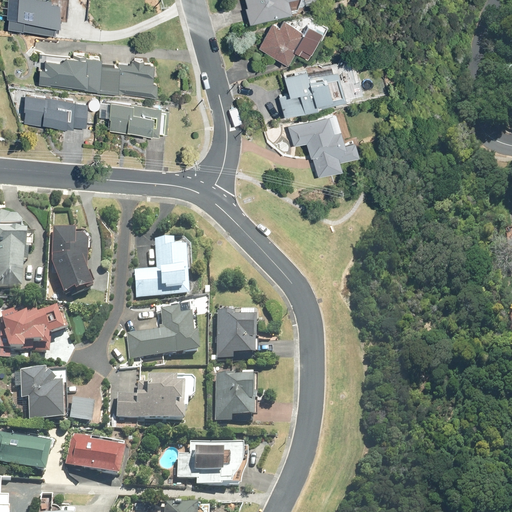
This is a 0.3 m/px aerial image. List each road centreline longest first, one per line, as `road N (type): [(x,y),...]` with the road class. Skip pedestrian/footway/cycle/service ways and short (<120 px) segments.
road 1 (residential): [(276,511),(310,413),(311,325),(287,276),(207,198)]
road 2 (residential): [(193,0),(226,138),(207,198)]
road 3 (residential): [(130,182),(118,308),(92,361)]
road 4 (residential): [(495,0),(478,47),(473,105),(486,136),(511,146)]
road 5 (residential): [(130,182),(0,171)]
